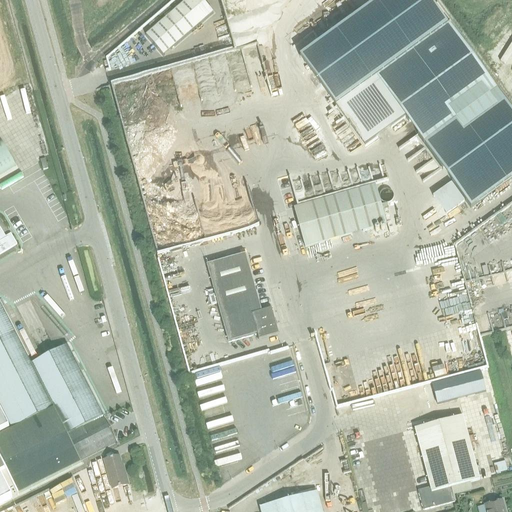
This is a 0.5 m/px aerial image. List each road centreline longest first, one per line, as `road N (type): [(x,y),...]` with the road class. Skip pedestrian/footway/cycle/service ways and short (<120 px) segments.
road 1 (unclassified): [(171,511),(33,0)]
road 2 (unclassified): [(175,511),(224,498),(317,434),(304,344)]
